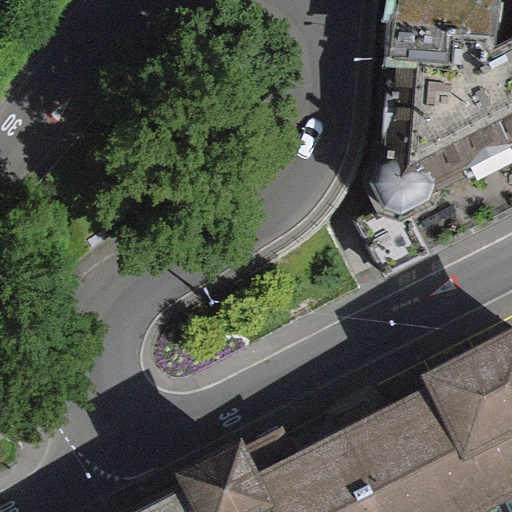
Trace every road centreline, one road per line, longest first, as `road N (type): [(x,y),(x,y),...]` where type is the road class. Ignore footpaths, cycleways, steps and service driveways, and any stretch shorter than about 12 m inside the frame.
road 1 (residential): [(131,458),(102,389),(98,328),(116,300),(257,212),(298,172),(315,129),(322,66),(315,22),(295,4)]
road 2 (residential): [(131,458),(511,263)]
road 3 (residential): [(0,168),(81,65),(148,0)]
